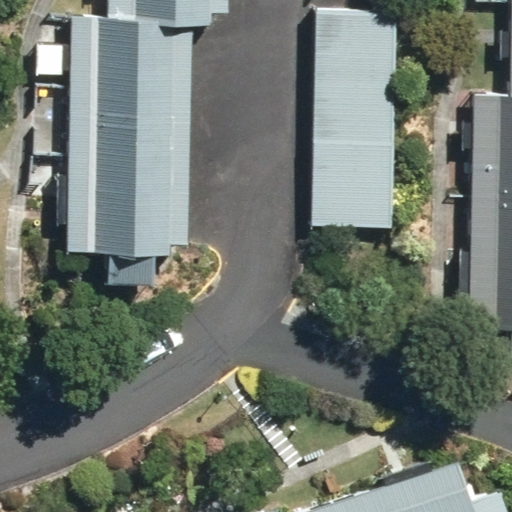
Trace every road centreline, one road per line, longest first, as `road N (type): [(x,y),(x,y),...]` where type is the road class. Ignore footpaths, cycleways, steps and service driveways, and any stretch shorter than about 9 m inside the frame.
road 1 (residential): [(241,330),(269,251),(286,0)]
road 2 (residential): [(241,330),(511,425)]
road 3 (residential): [(0,459),(93,418),(241,330)]
